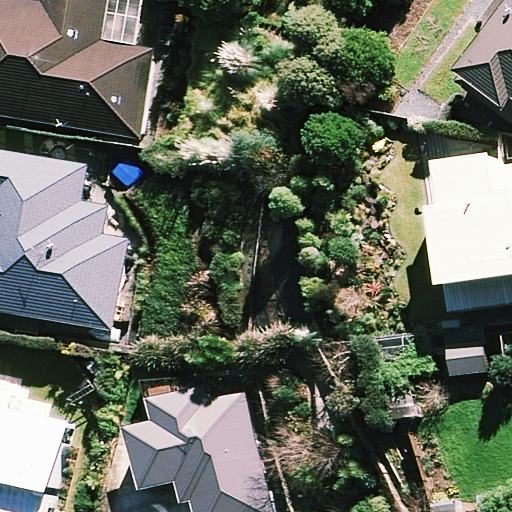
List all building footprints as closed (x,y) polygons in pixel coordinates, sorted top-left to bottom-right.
[(117,0),(54,0),(53,5),(14,0),(0,0),(0,117),(143,139),(156,52),(110,45),(117,0)] [(511,0),(506,0),(479,37),(494,49),(473,78),(511,106),(511,0)] [(95,169),(0,153),(0,312),(118,332),(133,241),(108,238),(113,210),(89,206),(95,169)] [(511,171),(460,178),(465,210),(447,213),(460,317),(511,310),(511,171)] [(492,375),(488,330),(456,333),(460,378),(492,375)] [(0,511),(56,511),(77,421),(23,410),(28,386),(0,380),(0,511)] [(204,511),(282,511),(248,386),(202,399),(199,388),(162,399),(168,422),(138,430),(156,492),(196,481),(204,511)]
